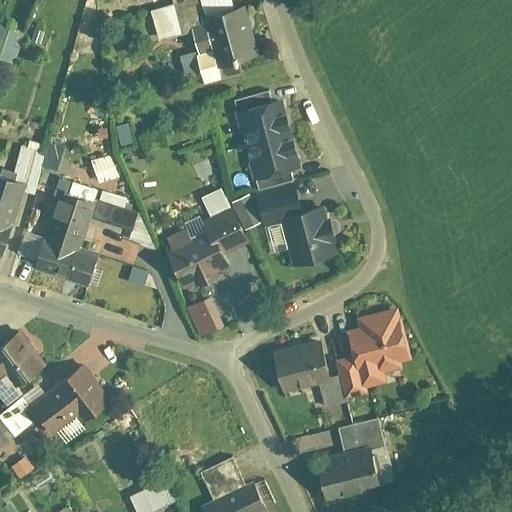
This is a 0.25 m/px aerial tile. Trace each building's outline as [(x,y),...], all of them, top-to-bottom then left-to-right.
[(151,8),(161,39),(185,31),(175,0),(151,8)] [(210,10),(222,62),(261,53),(249,1),(210,10)] [(3,26),(0,34),(0,42),(13,46),(18,31),(3,26)] [(82,31),(83,45),(98,44),(97,30),(82,31)] [(239,106),(256,176),(305,164),(287,94),(239,106)] [(53,139),(46,161),(58,165),(65,143),(53,139)] [(100,182),(120,173),(110,150),(90,159),(100,182)] [(0,170),(0,246),(7,249),(29,180),(0,170)] [(284,217),(297,263),(341,251),(327,201),(307,206),(301,183),(259,194),(267,222),(284,217)] [(63,186),(35,265),(92,284),(102,254),(83,247),(100,198),(63,186)] [(169,234),(189,283),(200,279),(202,283),(225,274),(222,268),(233,264),(228,250),(252,240),(238,206),(169,234)] [(187,305),(200,335),(225,324),(212,294),(187,305)] [(354,352),(338,356),(349,398),(371,392),(369,384),(390,379),(387,370),(406,365),(404,360),(415,357),(402,304),(360,315),(362,323),(348,327),(354,352)] [(1,344),(0,343),(0,392),(10,405),(32,387),(27,380),(51,361),(23,326),(1,344)] [(324,340),(276,353),(287,390),(334,377),(324,340)] [(49,390),(35,401),(58,429),(78,413),(84,421),(115,396),(86,360),(49,390)] [(41,380),(32,387),(10,405),(1,412),(18,433),(36,419),(27,408),(35,401),(49,390),(41,380)] [(382,416),(342,426),(348,450),(388,440),(382,416)] [(377,447),(320,461),(330,501),(387,487),(377,447)] [(12,466),(22,479),(38,466),(28,453),(12,466)] [(202,470),(216,497),(250,480),(236,453),(202,470)] [(204,503),(208,511),(260,511),(271,506),(256,477),(250,480),(216,497),(204,503)] [(137,511),(144,511),(171,500),(161,478),(129,492),(137,511)] [(0,511),(17,511),(10,501),(0,506),(0,511)]
